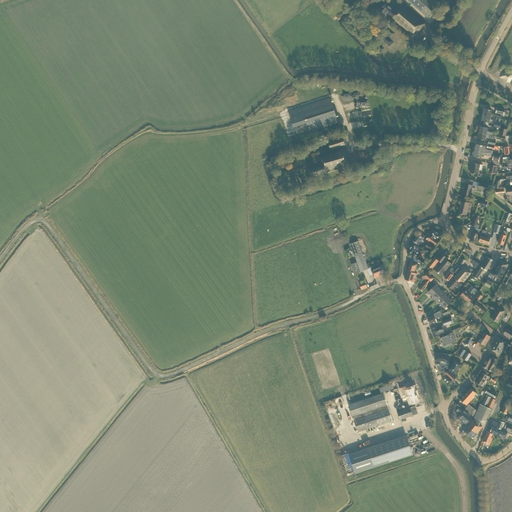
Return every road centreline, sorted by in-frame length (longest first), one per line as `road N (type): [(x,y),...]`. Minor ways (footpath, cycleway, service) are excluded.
road 1 (track): [(0,261),(29,223),(47,224),(160,376),(301,320)]
road 2 (tertiary): [(446,221),(476,83),(511,11)]
road 3 (residential): [(401,281),(444,407)]
